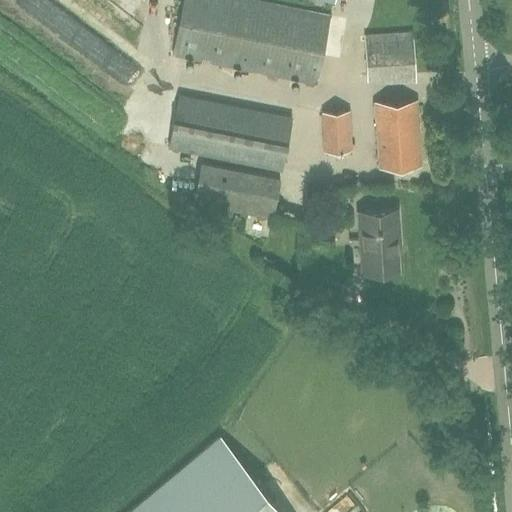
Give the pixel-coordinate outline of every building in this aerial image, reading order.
[(316,85),(330,16),(248,0),(183,0),(173,56),(316,85)] [(368,82),(415,80),(413,32),(365,35),(368,82)] [(282,171),(292,118),(179,96),(169,149),(282,171)] [(379,168),(422,165),(417,101),(375,103),(379,168)] [(324,152),(352,151),(350,111),(322,113),(324,152)] [(272,218),(280,178),(202,162),(194,202),(272,218)] [(397,209),(359,212),(363,273),(398,271),(396,237),(399,237),(397,209)] [(282,511),(222,438),(131,511),(282,511)]
